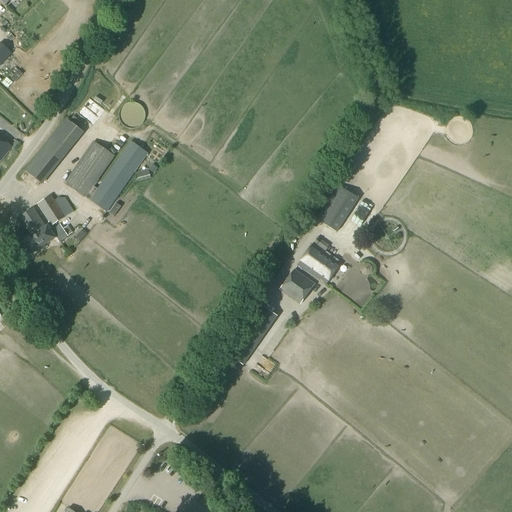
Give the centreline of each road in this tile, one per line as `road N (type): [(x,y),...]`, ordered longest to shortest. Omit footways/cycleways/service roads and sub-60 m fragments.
road 1 (unclassified): [(165,428),(90,377),(0,258)]
road 2 (unclassified): [(0,187),(52,116),(117,0)]
road 3 (unknown): [(0,275),(65,367),(112,404)]
road 4 (unclassified): [(272,511),(165,428)]
